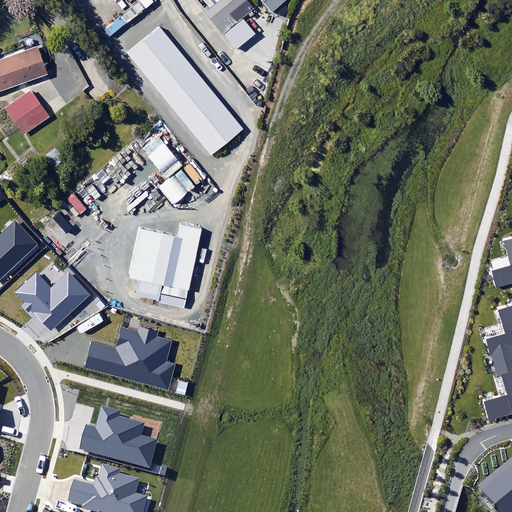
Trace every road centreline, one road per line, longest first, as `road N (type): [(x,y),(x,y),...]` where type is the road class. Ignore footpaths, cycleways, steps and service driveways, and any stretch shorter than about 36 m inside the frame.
road 1 (unknown): [(209,228),(229,161),(237,73),(227,38),(192,0)]
road 2 (unknown): [(0,233),(44,235),(121,197),(171,201),(209,228)]
road 3 (residential): [(20,511),(42,408),(34,377),(0,340)]
